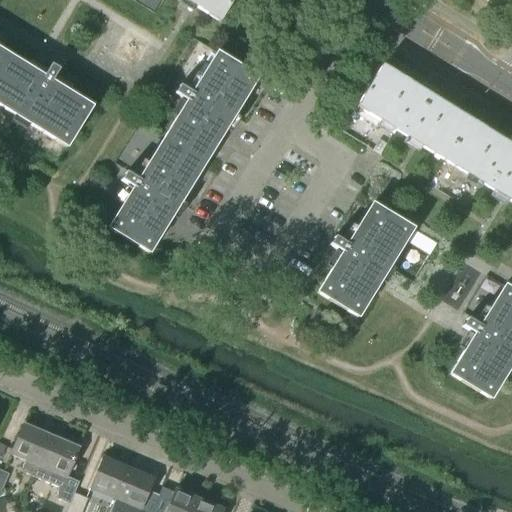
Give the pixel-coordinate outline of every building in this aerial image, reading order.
[(180,0),(181,1),(218,23),(233,0),(180,0)] [(50,66),(43,77),(0,51),(0,106),(66,148),(91,107),(51,82),(58,70),(50,66)] [(107,229),(148,254),(256,79),(215,54),(190,94),(179,86),(174,94),(186,101),(137,180),(125,173),(121,180),(132,188),(107,229)] [(355,108),(511,204),(511,148),(380,67),(355,108)] [(370,205),(345,245),(333,237),(332,238),(333,239),(330,245),(329,244),(328,245),(341,253),(316,294),(356,318),(410,229),(370,205)] [(431,250),(436,240),(413,231),(409,241),(431,250)] [(448,374),(489,399),(511,361),(511,291),(502,286),(478,325),(466,318),(461,326),(473,334),(448,374)] [(307,322),(320,330),(328,318),(314,310),(307,322)] [(22,472),(34,477),(52,437),(24,425),(12,454),(26,461),(22,472)] [(56,498),(69,504),(74,494),(73,493),(78,482),(67,477),(79,449),(52,437),(34,477),(58,488),(56,498)] [(91,488),(116,498),(128,469),(103,458),(91,488)] [(128,469),(116,498),(110,511),(112,511),(123,511),(128,503),(141,509),(153,479),(128,469)] [(0,495),(0,496),(9,475),(0,470),(0,495)] [(165,511),(193,511),(199,498),(176,489),(165,511)] [(74,494),(66,511),(81,511),(87,499),(74,494)] [(220,511),(223,508),(199,498),(193,511),(220,511)]
